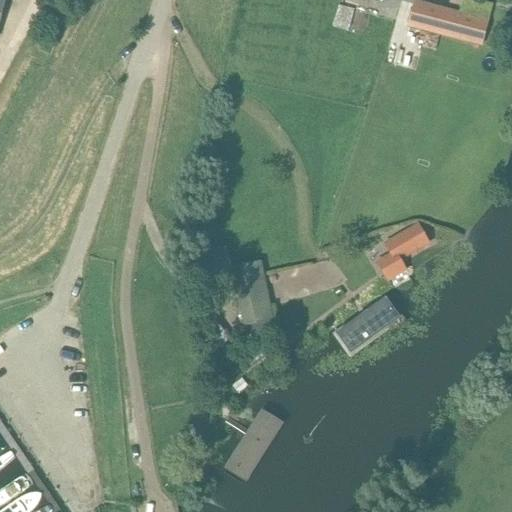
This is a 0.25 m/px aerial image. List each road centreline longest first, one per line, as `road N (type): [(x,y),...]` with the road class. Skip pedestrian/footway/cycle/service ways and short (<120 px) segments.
road 1 (residential): [(156,14),(164,53),(125,289),(152,496)]
road 2 (residential): [(156,14),(36,359),(84,459)]
